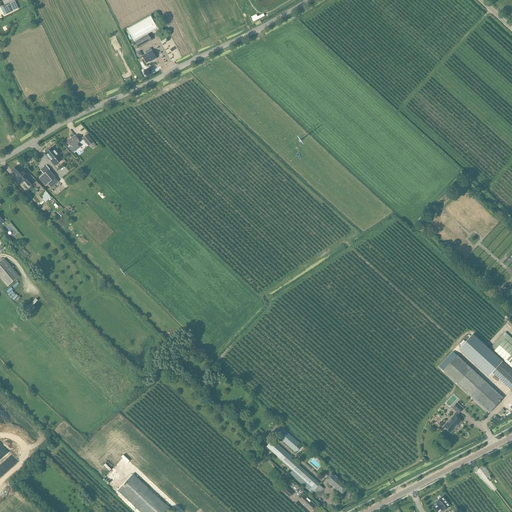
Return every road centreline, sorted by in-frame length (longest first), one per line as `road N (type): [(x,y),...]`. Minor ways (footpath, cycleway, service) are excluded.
road 1 (tertiary): [(0,159),(309,0)]
road 2 (tertiary): [(366,511),(511,437)]
road 3 (track): [(490,9),(400,108)]
